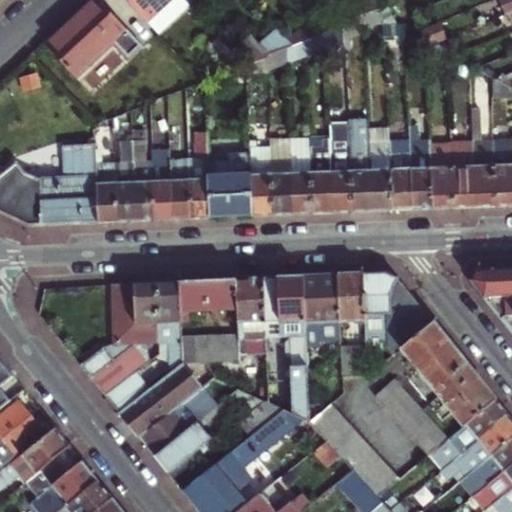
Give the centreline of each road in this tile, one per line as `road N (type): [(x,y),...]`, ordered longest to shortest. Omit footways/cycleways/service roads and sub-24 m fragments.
road 1 (tertiary): [(409,242),(0,256)]
road 2 (residential): [(0,316),(156,511)]
road 3 (residential): [(511,369),(409,242)]
